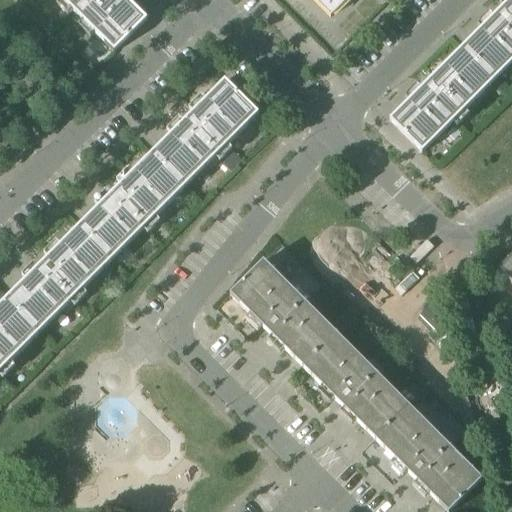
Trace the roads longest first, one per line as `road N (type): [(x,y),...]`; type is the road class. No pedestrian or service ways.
road 1 (residential): [(316,478),(171,335),(338,124)]
road 2 (residential): [(211,3),(0,213)]
road 3 (residential): [(338,124),(458,245),(511,211)]
road 4 (residential): [(338,124),(465,0)]
road 5 (residential): [(211,3),(338,124)]
